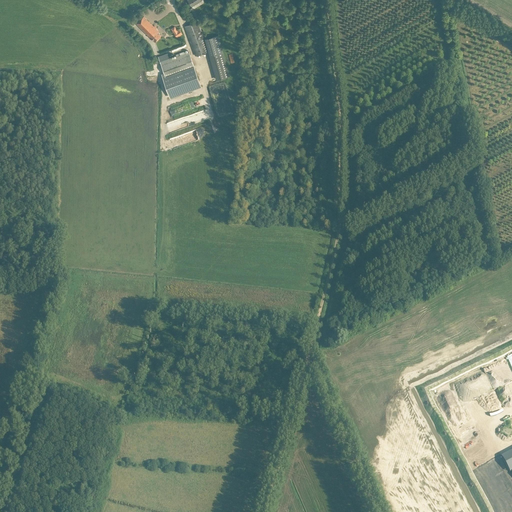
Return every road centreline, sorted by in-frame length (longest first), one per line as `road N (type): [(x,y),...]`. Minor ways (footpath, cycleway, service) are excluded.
road 1 (track): [(326,0),(340,124),(338,227),(314,331)]
road 2 (track): [(314,331),(264,511)]
road 3 (track): [(0,283),(61,282),(27,387)]
road 4 (track): [(307,356),(377,511)]
